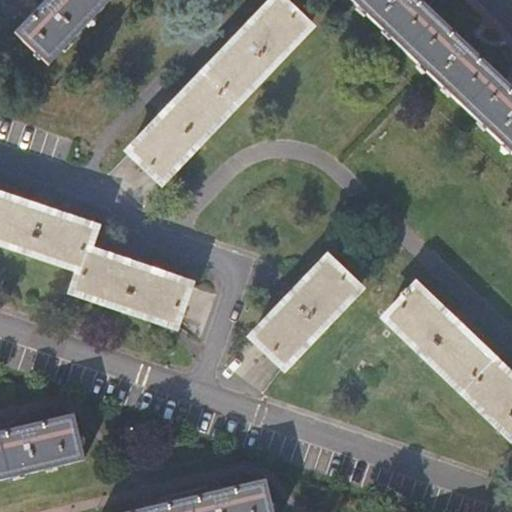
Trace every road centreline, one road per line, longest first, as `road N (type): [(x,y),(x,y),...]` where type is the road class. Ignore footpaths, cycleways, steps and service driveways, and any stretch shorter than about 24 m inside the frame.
road 1 (residential): [(198,395),(235,269),(150,231),(107,194),(0,155)]
road 2 (residential): [(198,395),(511,503)]
road 3 (residential): [(0,327),(198,395)]
